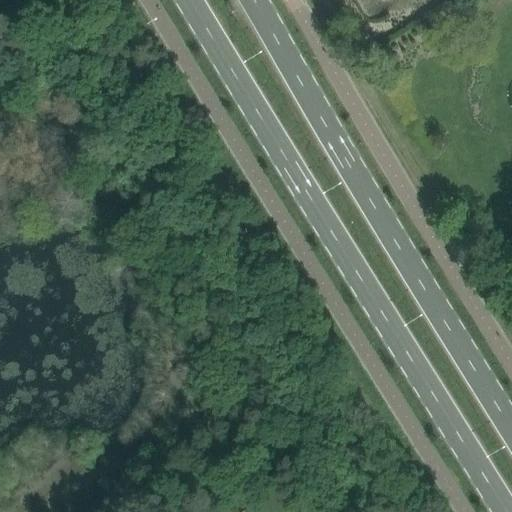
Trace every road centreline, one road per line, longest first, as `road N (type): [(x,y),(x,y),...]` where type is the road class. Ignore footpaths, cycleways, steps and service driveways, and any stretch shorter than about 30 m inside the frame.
road 1 (unclassified): [(149,0),(467,511)]
road 2 (primary): [(187,0),(504,511)]
road 3 (primary): [(511,432),(253,0)]
road 4 (unclassified): [(511,365),(294,0)]
